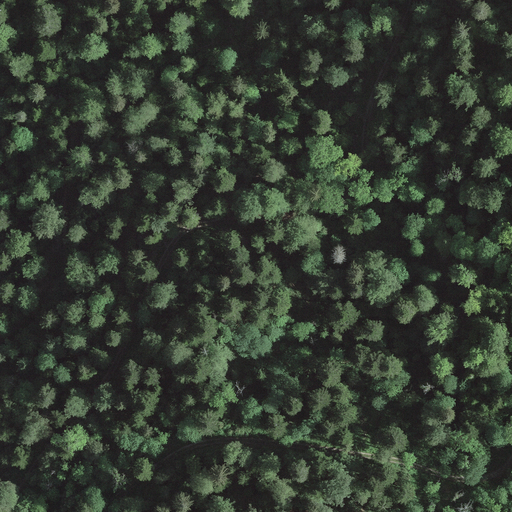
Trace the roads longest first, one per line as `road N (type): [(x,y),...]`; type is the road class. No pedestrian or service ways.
road 1 (track): [(11,511),(32,463),(119,356),(182,231),(222,215),(322,208),(354,191),(371,104),(412,0)]
road 2 (track): [(511,447),(489,474),(462,477),(343,448),(256,437),(203,440),(149,467),(97,511)]
road 3 (track): [(258,0),(241,35),(199,49),(81,129),(74,206),(49,286)]
